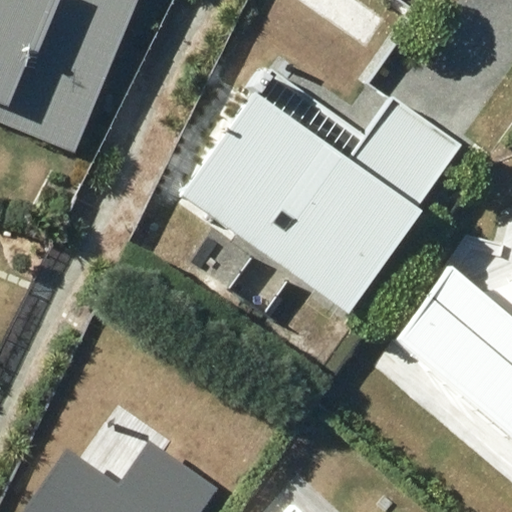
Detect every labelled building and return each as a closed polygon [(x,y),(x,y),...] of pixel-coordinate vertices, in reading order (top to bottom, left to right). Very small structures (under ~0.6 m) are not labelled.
[(0,0),(0,80),(58,103),(98,0),(0,0)] [(183,185),(349,302),(423,197),(420,195),(460,138),(394,92),(367,131),(274,66),(261,85),(256,81),(183,185)] [(511,306),(457,260),(400,335),(511,424),(511,306)] [(193,511),(215,480),(148,434),(119,477),(68,442),(20,511),(193,511)] [(311,511),(341,511),(327,497),(311,511)]
